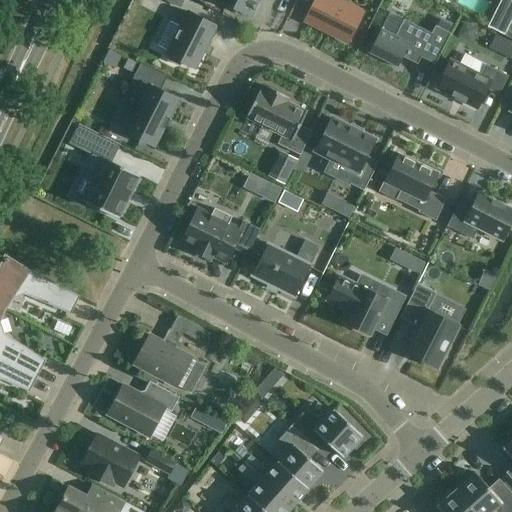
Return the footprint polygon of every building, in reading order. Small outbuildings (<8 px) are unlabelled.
[(217,0),(251,17),(259,0),(217,0)] [(336,0),(315,0),(305,22),(348,43),(363,13),(336,0)] [(170,21),(157,47),(168,52),(167,55),(170,57),(167,61),(180,67),(182,63),(195,69),(216,26),(188,12),(181,27),(170,21)] [(369,54),(398,68),(404,55),(411,59),(410,61),(418,65),(421,58),(435,65),(450,34),(435,27),(432,34),(404,20),(396,36),(381,29),(369,54)] [(498,95),(507,77),(486,66),(481,77),(450,61),(437,88),(477,108),(487,89),(498,95)] [(148,87),(141,100),(125,132),(154,147),(163,129),(165,129),(170,119),(169,118),(178,100),(160,91),(167,78),(140,64),(133,79),(148,87)] [(260,89),(246,118),(281,136),(277,145),(300,156),(312,132),(300,126),(307,113),(287,103),(289,98),(267,87),(265,92),(260,89)] [(332,119),(315,151),(345,166),(339,179),(364,191),(378,162),(377,162),(375,166),(364,160),(374,141),(361,134),(362,133),(350,127),(349,128),(332,119)] [(97,176),(84,202),(118,219),(139,176),(111,162),(119,145),(80,125),(71,144),(92,154),(84,170),(97,176)] [(430,192),(439,174),(398,154),(384,183),(401,191),(396,200),(419,211),(418,213),(435,221),(446,200),(430,192)] [(502,241),(511,221),(511,210),(479,194),(470,211),(457,205),(447,227),(472,240),(478,229),(502,241)] [(198,209),(182,242),(195,248),(193,252),(210,260),(212,257),(225,263),(232,249),(246,256),(259,230),(243,221),(239,230),(228,224),(231,218),(214,209),(211,216),(198,209)] [(296,296),(310,267),(311,266),(268,244),(267,246),(253,275),(252,276),(295,298),(296,296)] [(0,306),(4,309),(11,297),(24,293),(69,312),(77,297),(8,261),(8,258),(4,259),(5,263),(0,272),(0,306)] [(339,277),(338,279),(330,295),(327,301),(349,311),(343,322),(357,329),(370,335),(372,330),(378,318),(391,324),(404,298),(391,292),(386,301),(376,295),(380,286),(362,277),(358,286),(339,277)] [(436,294),(417,284),(400,319),(418,328),(405,353),(437,369),(459,327),(428,311),(436,294)] [(0,356),(36,376),(43,362),(2,335),(0,327),(0,317),(4,309),(0,306),(0,356)] [(188,322),(182,333),(204,345),(210,334),(188,322)] [(191,358),(150,336),(134,365),(176,387),(191,358)] [(0,377),(28,390),(36,376),(0,356),(0,377)] [(108,415),(149,437),(164,409),(171,412),(179,398),(150,383),(145,392),(139,394),(123,386),(108,415)] [(306,410),(291,427),(317,451),(325,442),(343,458),(352,448),(355,451),(363,442),(360,439),(363,437),(333,410),(322,422),(306,410)] [(286,454),(278,462),(308,489),(323,472),(309,460),(317,451),(291,427),(276,443),(286,454)] [(91,445),(81,465),(90,470),(88,473),(112,486),(114,483),(123,488),(139,457),(100,437),(98,436),(97,435),(96,436),(91,445)] [(511,440),(502,449),(511,460),(511,467),(505,473),(511,480),(511,440)] [(145,462),(169,475),(175,463),(152,451),(145,462)] [(250,456),(244,463),(293,506),(308,489),(278,462),(269,471),(250,456)] [(247,496),(248,497),(265,511),(288,511),(293,506),(244,463),(238,470),(255,487),(247,496)] [(458,488),(456,491),(474,511),(492,511),(494,511),(495,511),(511,511),(511,494),(499,479),(489,488),(475,473),(465,482),(464,480),(457,487),(458,488)] [(69,488),(57,509),(63,511),(119,511),(124,502),(98,489),(92,500),(69,488)] [(474,511),(456,491),(436,508),(440,511),(474,511)] [(229,497),(215,511),(265,511),(248,497),(240,505),(229,497)] [(159,511),(169,511),(171,504),(152,500),(150,510),(159,511)]
